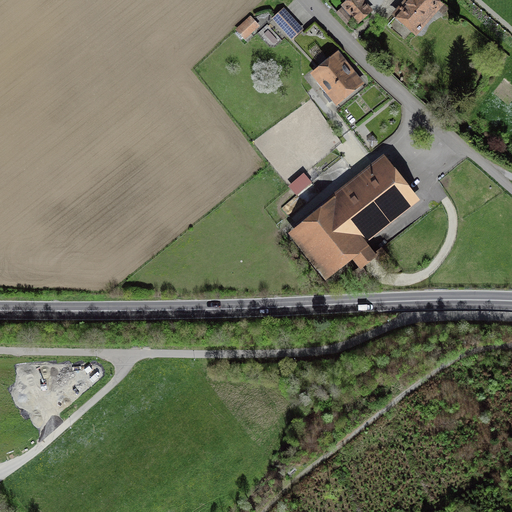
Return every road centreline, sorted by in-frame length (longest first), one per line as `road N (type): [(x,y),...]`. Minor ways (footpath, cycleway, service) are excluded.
road 1 (secondary): [(511,300),(0,309)]
road 2 (track): [(511,317),(414,318),(324,350),(133,352)]
road 3 (track): [(262,511),(449,360),(511,344)]
road 4 (residential): [(491,171),(370,66),(309,0)]
road 5 (track): [(133,352),(113,383),(0,480)]
road 6 (unknown): [(430,176),(453,212),(452,242),(412,281),(376,274)]
road 7 (track): [(133,352),(0,351)]
